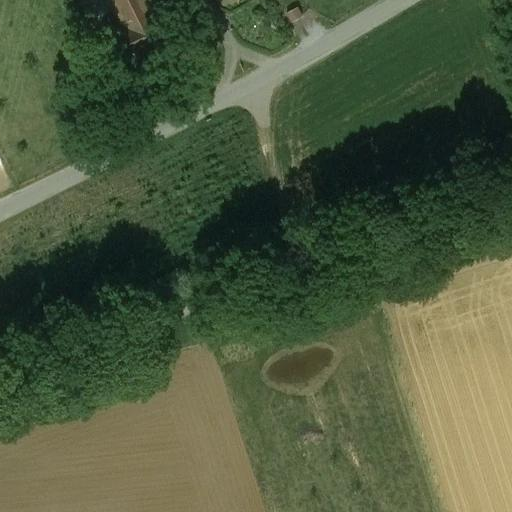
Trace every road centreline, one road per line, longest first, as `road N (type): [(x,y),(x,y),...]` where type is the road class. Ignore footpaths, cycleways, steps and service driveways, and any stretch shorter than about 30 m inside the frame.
road 1 (unclassified): [(404,0),(251,86),(0,209)]
road 2 (track): [(251,86),(295,260)]
